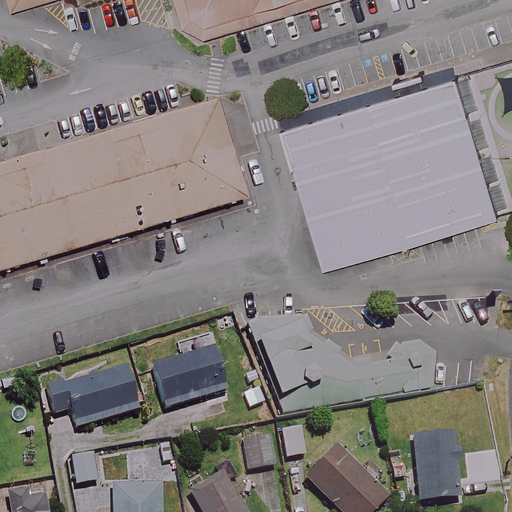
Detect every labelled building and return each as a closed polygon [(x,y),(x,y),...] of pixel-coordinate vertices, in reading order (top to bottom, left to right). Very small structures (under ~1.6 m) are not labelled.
[(5,0),(10,15),(58,0),(5,0)] [(183,0),(196,41),(223,32),(326,0),(183,0)] [(460,62),(278,119),(325,265),(502,215),(477,126),(511,114),(511,58),(465,71),(460,62)] [(0,163),(0,271),(243,195),(212,97),(0,163)] [(260,329),(296,414),(445,389),(451,366),(428,346),(376,364),(355,358),(328,341),(313,318),(260,329)] [(225,394),(209,335),(195,339),(199,355),(149,368),(161,411),(225,394)] [(136,412),(125,369),(39,393),(45,417),(68,411),(73,429),(136,412)] [(304,457),(299,429),(279,432),(285,460),(304,457)] [(457,501),(450,434),(410,438),(417,505),(457,501)] [(271,468),(265,440),(242,445),(249,473),(271,468)] [(373,511),(386,499),(334,450),(303,483),(334,511),(373,511)] [(96,485),(92,456),(71,459),(74,487),(96,485)] [(241,511),(223,475),(188,493),(197,511),(241,511)] [(159,511),(159,485),(111,487),(112,511),(159,511)] [(45,511),(42,489),(7,495),(9,511),(45,511)]
